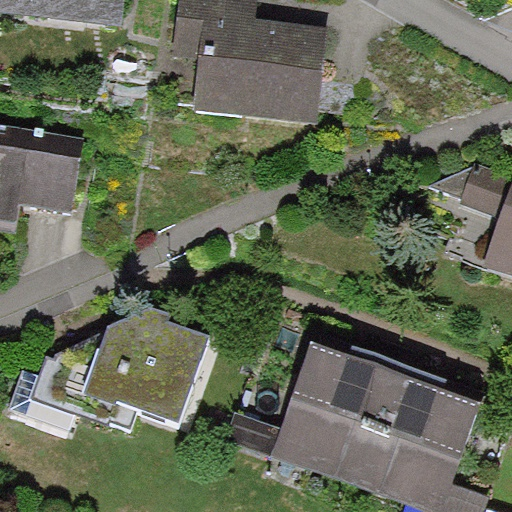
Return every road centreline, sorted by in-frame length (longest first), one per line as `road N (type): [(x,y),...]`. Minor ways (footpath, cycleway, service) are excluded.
road 1 (residential): [(371,163),(351,163),(286,190),(0,319)]
road 2 (residential): [(511,65),(381,0)]
